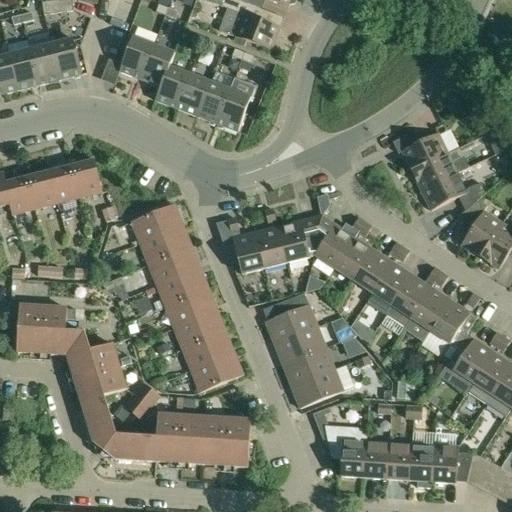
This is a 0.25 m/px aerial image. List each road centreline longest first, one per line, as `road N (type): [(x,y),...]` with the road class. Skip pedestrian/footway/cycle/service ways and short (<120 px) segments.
road 1 (residential): [(301,499),(203,214),(209,175)]
road 2 (residential): [(511,308),(387,221),(342,177),(330,149)]
road 3 (residential): [(0,128),(89,108),(209,175)]
road 4 (residential): [(330,149),(433,83),(479,0)]
road 5 (residential): [(354,0),(324,28),(286,136),(256,172)]
road 6 (residential): [(87,489),(55,376),(0,364)]
road 7 (residential): [(301,499),(463,511)]
road 8 (residential): [(227,497),(87,489)]
